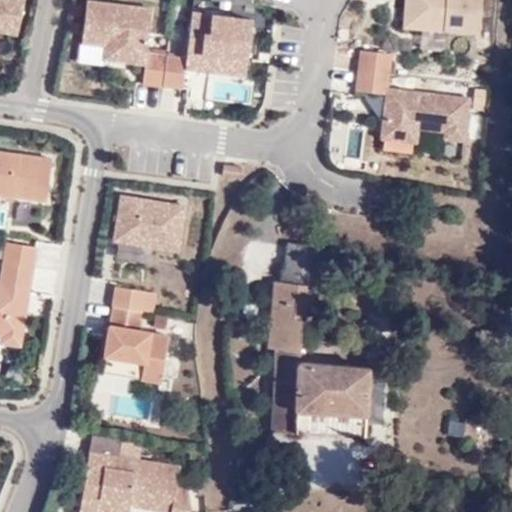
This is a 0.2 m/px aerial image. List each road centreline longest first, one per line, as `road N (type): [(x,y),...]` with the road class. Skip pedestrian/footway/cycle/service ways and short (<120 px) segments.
road 1 (residential): [(101,114),(296,138),(308,0)]
road 2 (residential): [(50,430),(101,114)]
